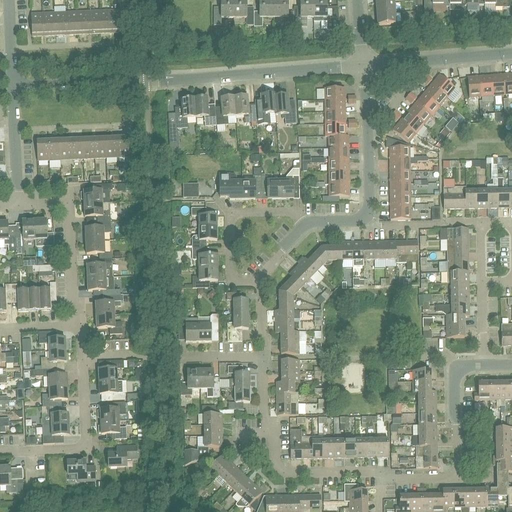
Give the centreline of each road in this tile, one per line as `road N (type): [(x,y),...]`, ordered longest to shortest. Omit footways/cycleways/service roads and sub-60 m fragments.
road 1 (residential): [(13,87),(362,66)]
road 2 (residential): [(256,283),(230,283),(229,212),(294,212),(308,224)]
road 3 (residential): [(79,327),(69,211),(16,205)]
road 4 (residential): [(362,66),(511,55)]
road 5 (residential): [(378,479),(375,471),(285,472),(274,463),(273,432)]
road 6 (residential): [(80,360),(83,447),(30,451)]
road 7 (residential): [(308,224),(365,216),(366,137)]
